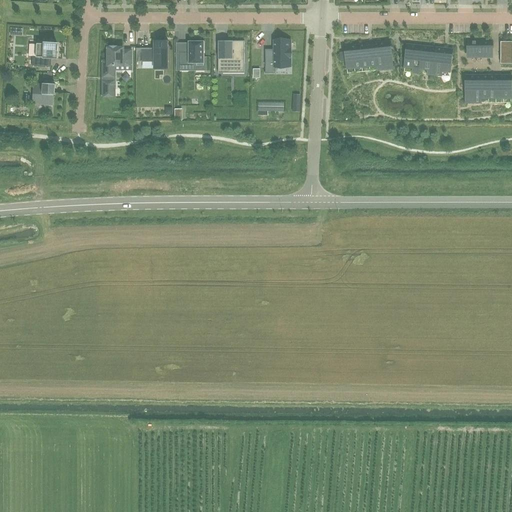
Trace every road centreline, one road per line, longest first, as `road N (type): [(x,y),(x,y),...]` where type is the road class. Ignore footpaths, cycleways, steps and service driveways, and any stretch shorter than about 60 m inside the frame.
road 1 (tertiary): [(0,211),(311,202)]
road 2 (residential): [(320,19),(84,19)]
road 3 (unclassified): [(311,202),(511,202)]
road 4 (residential): [(511,18),(320,19)]
road 5 (tertiary): [(311,202),(320,19)]
